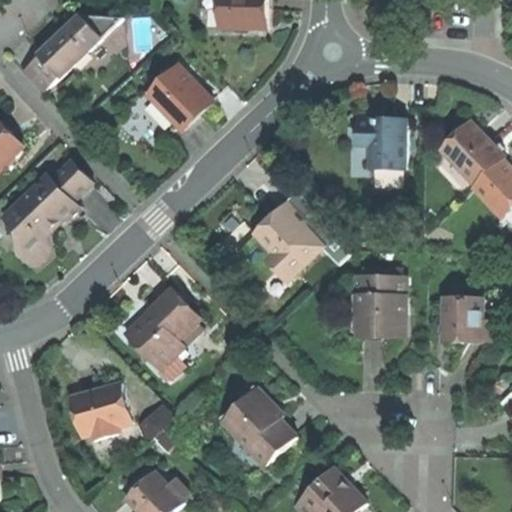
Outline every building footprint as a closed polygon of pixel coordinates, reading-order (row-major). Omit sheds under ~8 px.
[(224,0),(223,28),(270,29),(270,9),(270,0),(224,0)] [(34,83),(45,95),(75,66),(76,67),(125,19),(85,16),(26,74),(34,83)] [(181,126),(184,129),(200,114),(215,100),(182,65),(151,95),(154,98),(181,126)] [(170,138),(181,126),(154,98),(142,109),(170,138)] [(372,169),(409,169),(410,121),(384,121),(384,115),(371,115),(360,114),(359,147),(373,147),(372,169)] [(0,171),(26,147),(9,131),(0,120),(0,171)] [(448,154),(478,186),(507,160),(508,158),(491,140),(478,126),(448,154)] [(511,165),(507,160),(478,186),(476,188),(511,226),(511,165)] [(16,225),(25,235),(25,255),(38,268),(52,255),(52,232),(56,228),(65,220),(72,220),(83,210),(76,203),(97,183),(76,161),(55,181),(52,178),(15,212),(16,225)] [(284,207),(287,209),(324,248),(341,266),(357,251),(302,195),(301,195),(299,193),(284,207)] [(281,271),(290,280),(324,248),(287,209),(274,221),(258,236),(276,254),(270,260),(281,271)] [(266,284),(281,271),(270,260),(276,254),(258,236),(245,222),(226,240),(240,254),(239,255),(266,284)] [(384,338),(407,339),(408,308),(406,308),(406,298),(407,298),(408,279),(358,277),(358,295),(352,295),(351,341),(379,342),(384,342),(384,338)] [(128,334),(163,371),(178,357),(188,347),(182,341),(188,335),(195,342),(207,330),(201,323),(204,320),(175,289),(150,313),(128,334)] [(465,343),(485,344),(485,343),(493,343),(494,322),(485,321),(486,299),(447,298),(446,343),(465,343)] [(188,368),(178,357),(163,371),(163,376),(168,381),(174,382),(188,368)] [(101,390),(81,396),(92,436),(96,435),(98,441),(124,434),(122,428),(137,424),(126,383),(101,390)] [(229,423),(270,467),(300,439),(283,421),(285,419),(275,409),(261,394),(229,423)] [(167,403),(144,428),(157,440),(180,415),(167,403)] [(337,469),(298,505),(304,511),(362,511),(371,504),(352,485),(337,469)] [(142,511),(178,511),(188,503),(185,501),(171,486),(158,473),(130,499),(142,511)] [(179,479),(171,486),(185,501),(194,493),(179,479)]
